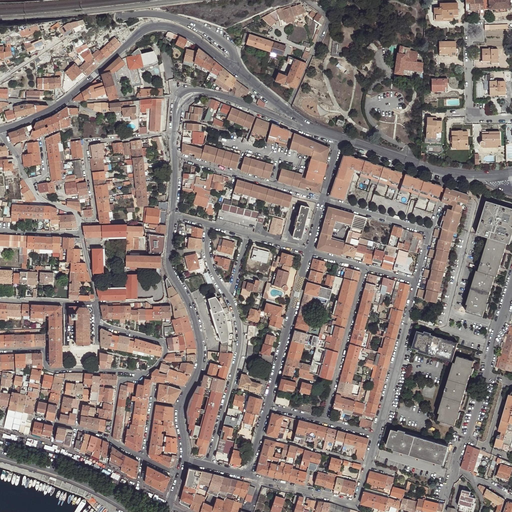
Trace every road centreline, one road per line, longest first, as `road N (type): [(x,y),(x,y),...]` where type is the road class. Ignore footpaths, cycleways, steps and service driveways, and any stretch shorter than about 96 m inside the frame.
road 1 (residential): [(59,104),(138,33),(161,24),(232,68)]
road 2 (residential): [(511,282),(453,469)]
road 3 (residential): [(79,222),(96,214),(85,142),(174,131)]
road 4 (residential): [(172,216),(170,267),(200,341),(189,390)]
road 5 (residential): [(511,172),(448,172),(340,138)]
road 6 (residential): [(229,299),(239,344),(207,465)]
road 7 (residential): [(416,281),(376,436)]
road 8 (residential): [(324,200),(428,231),(416,281)]
road 9 (residential): [(324,421),(365,267)]
road 10 (residential): [(309,252),(268,406)]
road 11 (unclassified): [(232,68),(232,51),(195,25),(152,13),(120,17),(116,0)]
road 12 (residential): [(174,156),(324,200)]
road 13 (residential): [(366,464),(354,504),(248,476)]
road 14 (primary): [(0,453),(84,481),(137,511)]
road 15 (residential): [(287,112),(326,16),(303,0)]
